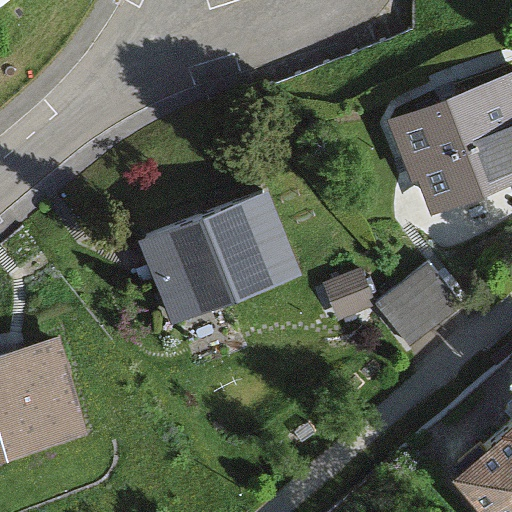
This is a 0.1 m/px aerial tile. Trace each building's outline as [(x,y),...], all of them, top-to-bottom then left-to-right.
[(411,26),(266,80),(290,143),(435,89),(411,26)] [(511,74),(398,118),(416,166),(423,163),(437,198),(511,169),(511,74)] [(263,189),(146,233),(158,266),(176,315),(293,271),(263,189)] [(428,259),(375,299),(408,342),(461,301),(428,259)] [(358,271),(334,280),(345,308),(369,299),(358,271)] [(0,353),(0,446),(78,424),(54,339),(0,353)] [(511,511),(511,397),(503,405),(511,415),(509,419),(510,421),(460,463),(486,493),(477,501),(486,511),(511,511)]
